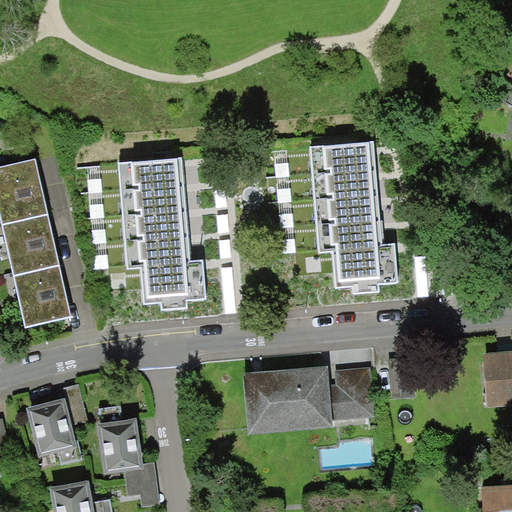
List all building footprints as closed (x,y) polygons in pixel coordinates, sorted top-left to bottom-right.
[(0,92),(0,112),(10,119),(19,104),(0,92)] [(365,142),(311,147),(312,160),(317,160),(318,171),(313,172),(314,185),(319,185),(320,196),(315,197),(317,211),(321,210),(322,222),(318,222),(319,236),(323,236),(324,247),(320,247),(320,249),(333,248),(336,285),(347,284),(353,283),(354,291),(378,289),(378,281),(396,280),(393,243),(374,245),(365,142)] [(187,306),(186,297),(205,296),(201,260),(182,261),(173,158),(119,163),(120,176),(125,176),(126,187),(121,188),(123,202),(127,201),(128,213),(124,213),(125,227),(129,227),(130,238),(126,238),(127,252),(131,252),(132,263),(128,264),(128,266),(142,265),(145,301),(157,300),(161,300),(162,308),(187,306)] [(40,197),(32,160),(0,167),(0,199),(5,220),(44,212),(40,197)] [(44,212),(5,220),(16,271),(55,262),(52,248),(44,212)] [(55,262),(16,271),(28,323),(67,314),(61,287),(55,262)] [(494,378),(496,401),(511,399),(511,347),(499,348),(500,354),(485,356),(487,379),(494,378)] [(393,395),(413,394),(410,362),(391,364),(393,395)] [(334,367),(252,372),(256,432),(338,426),(334,367)] [(68,399),(33,407),(44,451),(78,442),(68,399)] [(139,419),(105,423),(110,467),(144,463),(139,419)] [(97,511),(93,482),(56,488),(59,511),(97,511)] [(511,511),(511,485),(482,487),(483,511),(511,511)]
